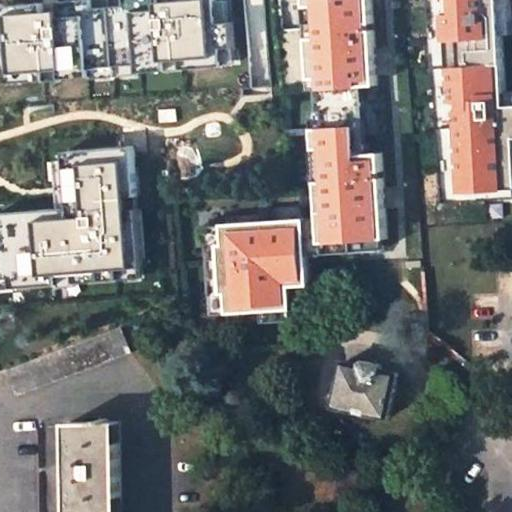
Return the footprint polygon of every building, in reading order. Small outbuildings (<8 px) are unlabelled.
[(84,0),(59,0),(0,4),(0,80),(81,74),(80,66),(107,64),(102,7),(85,9),(84,0)] [(150,0),(150,4),(102,7),(107,64),(128,62),(130,70),(157,67),(156,59),(180,57),(181,66),(214,63),(212,46),(230,46),(228,19),(210,19),(209,0),(150,0)] [(360,0),(305,0),(310,84),(363,81),(360,0)] [(431,0),(433,36),(440,36),(443,60),(432,60),(441,199),(508,195),(504,134),(511,135),(511,112),(511,104),(498,106),(492,0),(431,0)] [(346,122),(311,125),(318,242),(379,239),(372,156),(348,156),(346,122)] [(124,145),(60,151),(63,204),(0,209),(0,285),(134,275),(124,145)] [(286,275),(271,280),(280,310),(296,305),(286,275)] [(181,283),(150,295),(151,314),(183,301),(181,283)] [(18,395),(132,352),(121,325),(7,368),(18,395)] [(364,366),(346,362),(337,408),(389,418),(397,374),(380,370),(382,366),(380,363),(368,360),(365,362),(364,366)] [(483,412),(511,437),(511,397),(501,389),(483,412)] [(104,420),(68,421),(69,463),(70,477),(70,511),(123,511),(121,420),(111,420),(111,417),(104,417),(104,420)]
